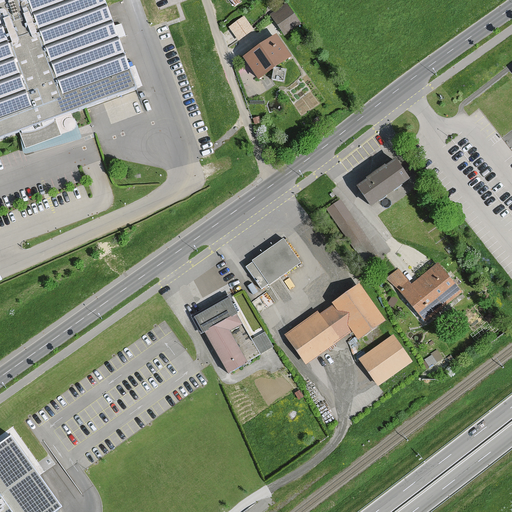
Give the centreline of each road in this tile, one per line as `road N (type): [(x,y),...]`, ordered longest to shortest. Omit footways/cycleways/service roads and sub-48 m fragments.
road 1 (secondary): [(0,376),(511,7)]
road 2 (motorway): [(511,406),(375,511)]
road 3 (motorway): [(411,511),(511,434)]
